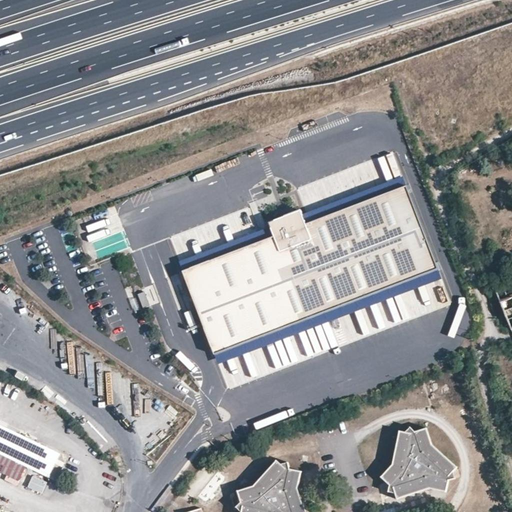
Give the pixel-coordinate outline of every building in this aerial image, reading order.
[(305,215),(308,224),(409,186),(405,177),(305,215)] [(303,210),(269,223),(270,228),(274,237),(184,271),(216,355),(441,269),(409,186),(308,224),(305,215),(303,210)] [(274,237),(270,228),(181,262),(184,271),(274,237)] [(441,269),(216,355),(220,363),(444,278),(441,269)] [(152,306),(146,292),(139,295),(145,309),(152,306)] [(511,298),(501,302),(511,329),(511,298)] [(0,424),(0,453),(50,478),(57,481),(63,467),(56,464),(58,460),(61,454),(0,424)] [(413,435),(401,431),(393,465),(382,476),(395,489),(398,498),(429,488),(446,492),(449,478),(458,468),(434,447),(428,429),(413,435)] [(26,467),(0,454),(0,471),(20,481),(26,467)] [(287,469),(277,461),(255,486),(240,491),(245,507),(243,511),(306,511),(299,489),(302,472),(287,469)]
